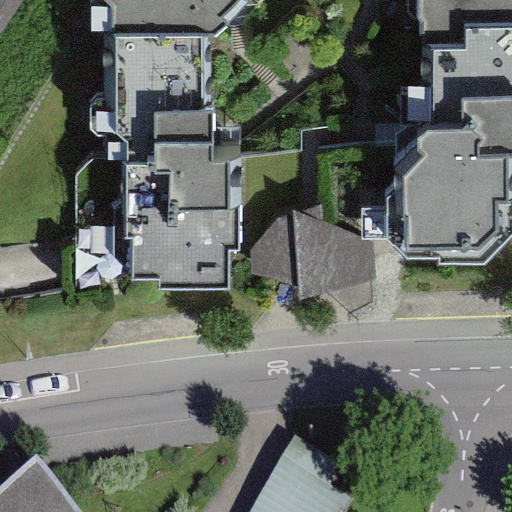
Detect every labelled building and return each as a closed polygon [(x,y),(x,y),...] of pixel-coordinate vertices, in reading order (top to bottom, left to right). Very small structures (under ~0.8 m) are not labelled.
[(0,0),(0,37),(26,0),(0,0)] [(240,0),(117,0),(116,132),(142,157),(137,278),(240,280),(238,260),(256,243),(249,149),(229,149),(233,95),(205,92),(205,29),(240,0)] [(511,0),(411,0),(412,17),(430,20),(431,153),(398,160),(402,189),(384,226),(414,267),(495,266),(511,251),(511,0)] [(392,259),(303,209),(261,253),(264,273),(280,279),(300,278),(311,294),(381,287),(392,259)] [(343,476),(302,454),(271,511),(357,511),(331,498),(343,476)] [(69,511),(39,478),(1,511),(69,511)]
